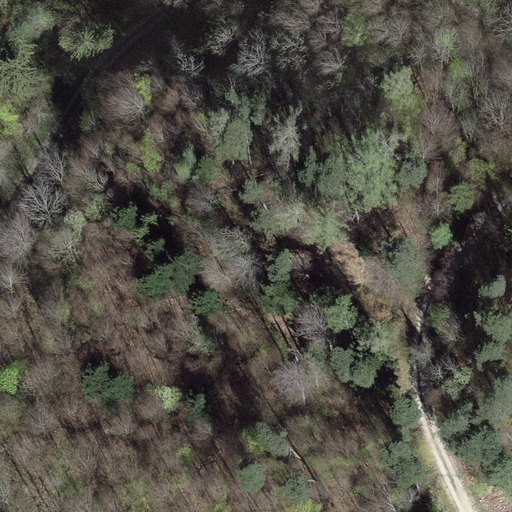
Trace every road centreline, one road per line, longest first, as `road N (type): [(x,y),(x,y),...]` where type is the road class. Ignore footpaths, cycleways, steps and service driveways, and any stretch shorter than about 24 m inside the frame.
road 1 (track): [(465,511),(422,423),(416,332),(446,268),(511,200)]
road 2 (track): [(113,52),(48,142),(0,239)]
road 3 (track): [(0,153),(113,52)]
